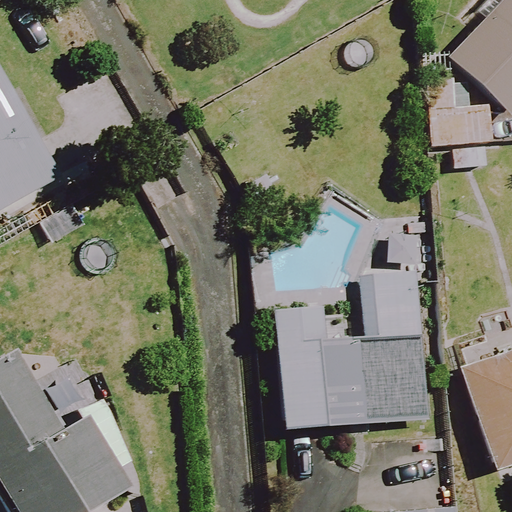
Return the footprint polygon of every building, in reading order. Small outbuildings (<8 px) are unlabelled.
[(423,152),(444,151),(445,177),(488,174),(485,148),(481,108),(502,122),(511,110),(511,0),(501,0),(454,51),(416,53),(423,152)] [(0,212),(51,185),(0,91),(0,212)] [(417,427),(407,278),(361,281),(365,343),(314,346),(312,315),(264,318),(272,437),(417,427)] [(511,351),(450,372),(485,477),(511,468),(511,351)] [(89,511),(123,494),(111,471),(126,463),(92,401),(48,426),(11,358),(0,363),(0,503),(4,511),(89,511)]
